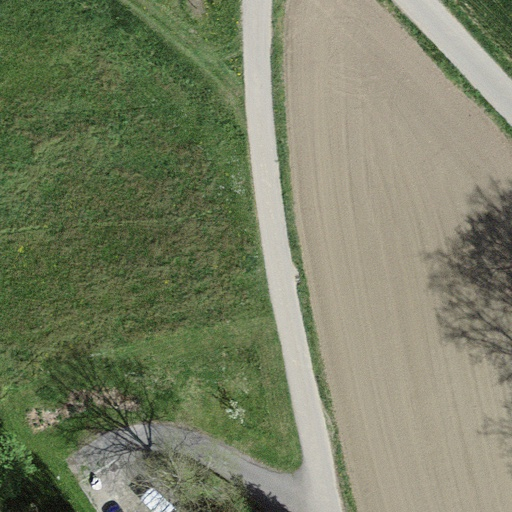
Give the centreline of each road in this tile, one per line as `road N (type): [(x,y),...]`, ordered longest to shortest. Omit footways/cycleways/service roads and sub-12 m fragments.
road 1 (unclassified): [(329,511),(277,263),(257,0)]
road 2 (unclassified): [(404,0),(511,113)]
